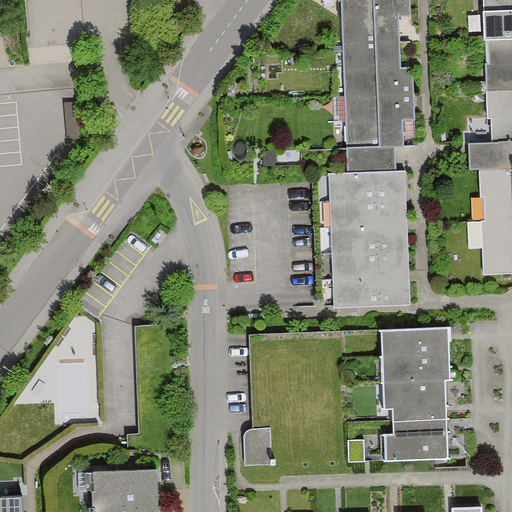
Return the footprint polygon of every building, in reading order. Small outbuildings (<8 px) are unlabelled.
[(346,0),(347,42),(401,41),(400,14),(411,14),(411,0),(346,0)] [(511,0),(482,0),(483,17),(511,15),(511,0)] [(511,15),(483,17),(484,44),(488,44),(511,42),(511,15)] [(348,99),(416,98),(415,72),(401,73),(401,41),(347,42),(348,99)] [(511,42),(488,44),(489,95),(511,94),(511,42)] [(511,94),(489,95),(490,147),(511,146),(511,94)] [(348,99),(350,152),(401,151),(401,122),(416,121),(416,98),(348,99)] [(511,146),(490,147),(473,147),(473,177),(485,177),(511,176),(511,146)] [(401,151),(350,152),(350,180),(402,177),(401,151)] [(511,223),(511,176),(485,177),(484,223),(511,223)] [(350,180),(328,181),(332,247),(406,243),(402,177),(350,180)] [(511,223),(484,223),(484,265),(511,265),(511,223)] [(406,243),(332,247),(335,313),(409,309),(406,243)] [(449,333),(383,335),(383,362),(450,360),(449,333)] [(450,360),(383,362),(384,389),(446,388),(451,388),(450,360)] [(446,388),(384,389),(385,413),(396,412),(396,426),(447,425),(446,388)] [(447,425),(396,426),(397,440),(385,440),(386,463),(448,461),(447,425)] [(160,511),(160,474),(95,475),(95,511),(160,511)] [(0,501),(0,511),(24,511),(25,501),(0,501)]
